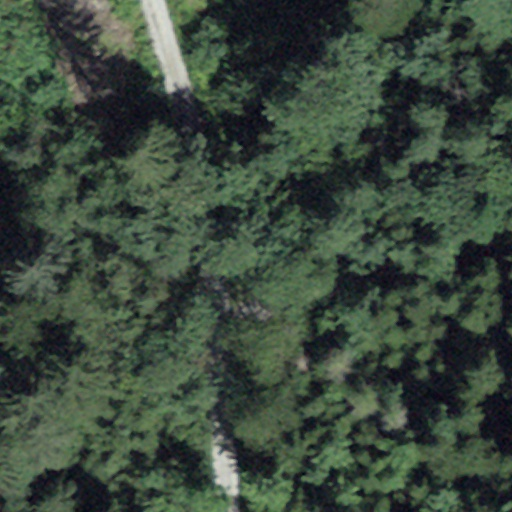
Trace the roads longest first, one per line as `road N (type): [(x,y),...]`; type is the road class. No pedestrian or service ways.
road 1 (track): [(161,0),(189,105),(211,319)]
road 2 (track): [(211,319),(511,245)]
